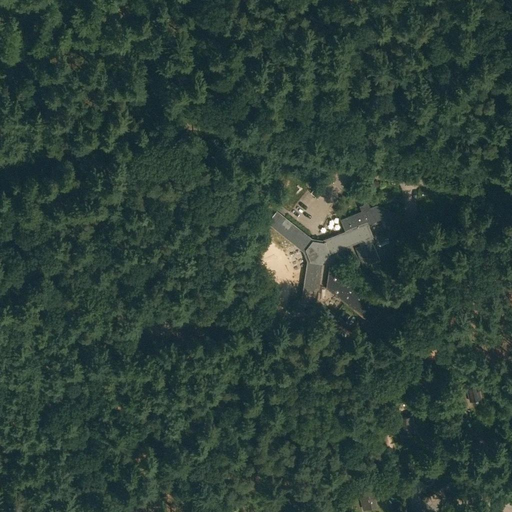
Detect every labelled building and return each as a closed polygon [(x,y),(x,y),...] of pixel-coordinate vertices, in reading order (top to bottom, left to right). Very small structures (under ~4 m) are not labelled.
[(317,198),(323,192),(316,186),(310,193),(317,198)] [(397,225),(401,216),(382,207),(378,209),(376,205),(370,208),(368,203),(360,206),(362,211),(341,219),(346,231),(323,240),(318,239),(318,241),(313,240),(284,218),(285,218),(276,211),(267,222),(276,229),(278,227),(305,249),(310,260),(308,273),(305,292),(303,291),(301,303),(315,305),(316,294),(317,294),(322,262),(329,252),(359,241),(361,245),(373,240),(371,236),(372,236),(367,223),(381,218),(397,225)] [(373,240),(361,245),(368,264),(380,259),(373,240)] [(326,288),(371,324),(384,307),(332,266),(329,267),(326,288)] [(376,296),(385,303),(392,293),(383,287),(376,296)] [(430,349),(417,344),(411,359),(417,361),(419,356),(427,359),(430,349)] [(393,362),(386,368),(394,378),(396,377),(401,384),(412,375),(409,371),(406,373),(404,370),(401,372),(393,362)] [(463,389),(466,388),(470,401),(481,398),(477,382),(462,385),(463,389)] [(422,400),(422,404),(426,403),(429,416),(440,413),(436,397),(422,400)] [(398,420),(399,433),(413,432),(412,416),(403,416),(404,420),(398,420)] [(422,463),(425,476),(444,471),(441,459),(422,463)] [(376,488),(372,489),(371,483),(350,488),(351,494),(359,492),(363,509),(376,506),(375,500),(379,499),(376,488)]
